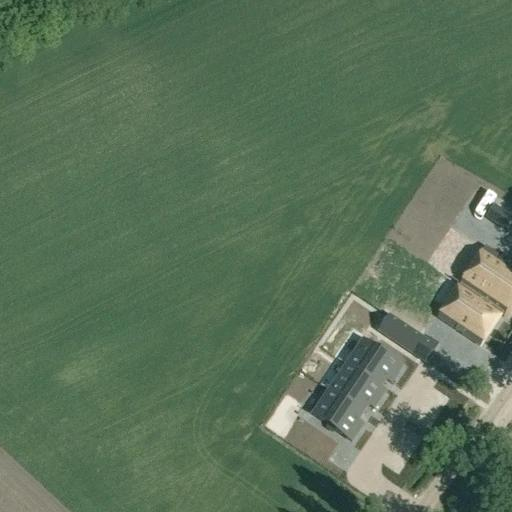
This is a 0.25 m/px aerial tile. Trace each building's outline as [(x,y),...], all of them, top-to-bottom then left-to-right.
[(492,218),(511,231),(511,229),(511,215),(499,207),(492,218)] [(511,267),(486,249),(461,285),(502,314),(508,319),(511,312),(511,267)] [(461,285),(438,318),(479,346),(502,314),(461,285)] [(385,328),(393,335),(403,322),(393,315),(384,328),(385,328)] [(393,335),(403,342),(413,330),(403,322),(393,335)] [(413,353),(423,340),(412,333),(403,346),(413,353)] [(429,342),(424,338),(423,340),(413,353),(426,363),(439,345),(431,339),(429,342)] [(355,359),(349,367),(379,389),(385,381),(390,384),(401,370),(363,343),(353,357),(355,359)] [(349,367),(331,392),(361,414),(366,406),(372,410),(384,393),(379,389),(349,367)] [(322,398),(312,413),(349,440),(360,426),(355,422),(361,414),(331,392),(325,400),(322,398)] [(283,407),(270,427),(281,435),(295,415),(283,407)] [(263,466),(247,481),(257,492),(273,477),(263,466)] [(246,483),(220,511),(250,511),(263,499),(246,483)]
